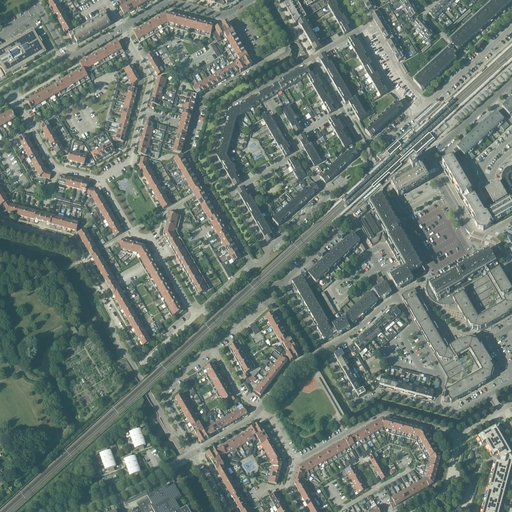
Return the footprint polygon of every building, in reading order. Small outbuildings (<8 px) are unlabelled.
[(129,2),(134,10),(138,7),(134,0),(130,0),(132,1),(129,2)] [(294,0),(287,4),(297,21),(298,24),(306,19),(328,6),(335,2),(334,0),(294,0)] [(402,5),(404,10),(413,5),(410,0),(402,5)] [(445,0),(444,0),(441,3),(447,10),(451,6),(445,0)] [(484,27),(487,24),(490,22),(489,21),(493,17),(494,18),(500,13),(499,12),(503,8),(504,9),(510,4),(509,3),(511,0),(494,0),(450,40),(449,42),(452,45),(455,48),(458,51),(461,48),(460,47),(462,46),(464,44),(465,45),(470,40),(469,39),(474,35),(475,36),(480,31),(479,30),(481,28),(484,26),(484,27)] [(52,10),(60,6),(57,1),(49,6),(52,10)] [(374,1),(366,6),(369,11),(374,8),(375,10),(378,8),(374,1)] [(123,3),(129,13),(134,10),(129,2),(127,4),(126,2),(123,3)] [(328,6),(333,16),(339,25),(346,21),(335,2),(328,6)] [(123,3),(121,4),(122,7),(120,8),(122,11),(119,13),(121,17),(129,13),(123,3)] [(441,3),(437,7),(443,13),(447,10),(441,3)] [(404,10),(407,14),(415,10),(413,5),(404,10)] [(55,15),(62,11),(60,6),(52,10),(55,15)] [(437,7),(433,10),(439,17),(443,13),(437,7)] [(377,13),(372,16),(374,21),(383,16),(379,10),(376,11),(377,13)] [(415,10),(407,14),(404,16),(408,23),(414,19),(413,18),(416,16),(418,14),(415,10)] [(434,21),(439,17),(433,10),(428,14),(434,21)] [(62,11),(55,15),(58,20),(65,15),(62,11)] [(77,43),(77,44),(111,25),(110,24),(109,22),(108,20),(107,18),(105,16),(104,14),(103,15),(101,16),(71,33),(70,31),(66,34),(70,42),(71,41),(73,43),(75,44),(77,43)] [(168,27),(179,30),(182,18),(166,14),(152,22),(159,33),(168,27)] [(60,24),(68,20),(65,15),(58,20),(60,24)] [(374,21),(377,26),(385,21),(383,16),(374,21)] [(192,20),(187,19),(182,18),(179,30),(189,33),(192,20)] [(311,29),(309,24),(306,19),(298,24),(303,32),(304,33),(311,29)] [(411,24),(416,30),(423,23),(419,19),(417,21),(415,23),(413,22),(411,24)] [(63,29),(70,25),(68,20),(60,24),(63,29)] [(203,23),(197,22),(192,20),(189,33),(199,36),(203,23)] [(352,30),(348,25),(346,21),(339,25),(344,35),(352,30)] [(388,25),(385,21),(377,26),(380,30),(388,25)] [(149,38),(154,36),(159,33),(152,22),(143,27),(149,38)] [(213,26),(208,25),(203,23),(199,36),(210,39),(213,26)] [(220,37),(224,35),(227,39),(234,35),(228,23),(226,23),(215,29),(220,37)] [(416,30),(420,34),(427,27),(423,23),(416,30)] [(66,34),(70,31),(73,29),(70,25),(63,29),(66,34)] [(391,30),(388,25),(380,30),(383,35),(391,30)] [(456,29),(453,25),(447,30),(451,34),(456,29)] [(140,44),(145,41),(149,38),(143,27),(133,33),(140,44)] [(430,31),(427,27),(420,34),(423,38),(430,31)] [(220,37),(215,29),(214,30),(213,35),(217,43),(222,40),(220,37)] [(317,38),(314,33),(311,29),(304,33),(304,35),(305,35),(309,42),(317,38)] [(6,76),(12,72),(13,73),(35,60),(34,59),(40,56),(40,57),(47,53),(33,30),(27,33),(27,34),(21,37),(21,36),(0,48),(0,63),(0,64),(0,63),(0,66),(1,69),(2,69),(6,76)] [(391,30),(383,35),(385,40),(391,37),(392,39),(394,37),(391,30)] [(427,42),(428,43),(431,41),(430,39),(434,35),(430,31),(423,38),(421,39),(425,44),(427,42)] [(223,41),(226,46),(229,51),(240,44),(234,35),(227,39),(223,41)] [(355,36),(348,41),(351,46),(353,50),(361,46),(355,36)] [(398,43),(394,37),(392,39),(392,40),(387,43),(390,48),(398,43)] [(309,42),(312,47),(314,50),(313,50),(314,52),(315,52),(322,48),(317,38),(309,42)] [(118,42),(113,45),(108,47),(115,58),(124,53),(118,42)] [(401,48),(398,43),(390,48),(393,53),(401,48)] [(229,51),(231,55),(234,60),(238,58),(245,54),(240,44),(229,51)] [(372,64),(366,55),(364,52),(364,50),(363,50),(361,46),(353,50),(364,69),(372,64)] [(108,47),(103,50),(99,53),(105,64),(115,58),(108,47)] [(452,50),(450,47),(447,49),(413,81),(421,89),(423,87),(424,88),(430,83),(429,82),(433,78),(434,79),(439,74),(439,73),(441,71),(443,70),(444,70),(449,65),(448,64),(451,63),(453,61),(453,62),(456,59),(455,57),(456,56),(456,54),(452,50)] [(393,53),(396,57),(404,53),(401,48),(393,53)] [(99,53),(94,55),(89,58),(96,69),(105,64),(99,53)] [(149,62),(157,58),(154,53),(146,57),(149,62)] [(331,63),(329,59),(326,53),(318,58),(324,67),(331,63)] [(404,53),(396,57),(398,62),(404,59),(405,61),(408,59),(404,53)] [(238,58),(240,63),(236,65),(240,71),(241,73),(253,66),(245,54),(238,58)] [(88,74),(89,74),(91,73),(91,72),(96,69),(89,58),(85,61),(82,62),(81,63),(80,63),(83,69),(87,75),(88,74)] [(157,58),(149,62),(152,67),(160,62),(157,58)] [(160,62),(152,67),(155,71),(163,67),(160,62)] [(235,74),(240,71),(236,65),(235,63),(230,66),(235,74)] [(342,82),(337,72),(331,63),(324,67),(326,72),(327,74),(334,86),(342,82)] [(374,69),(372,64),(364,69),(367,74),(374,69)] [(132,66),(124,70),(127,75),(135,71),(132,66)] [(226,69),(230,77),(235,74),(230,66),(226,69)] [(155,71),(158,76),(165,72),(164,70),(163,67),(155,71)] [(306,78),(307,77),(311,75),(310,75),(306,67),(306,68),(306,67),(304,68),(305,68),(297,73),(301,81),(306,78)] [(83,69),(78,72),(74,74),(80,86),(90,80),(87,75),(83,69)] [(221,71),(226,79),(230,77),(226,69),(221,71)] [(367,74),(369,78),(377,74),(374,69),(367,74)] [(130,80),(137,75),(135,71),(127,75),(130,80)] [(216,74),(221,82),(226,79),(221,71),(216,74)] [(292,86),(296,83),(301,81),(297,73),(288,78),(288,77),(287,78),(292,86)] [(312,87),(320,82),(315,73),(310,75),(311,75),(307,77),(312,87)] [(74,74),(69,77),(64,80),(71,91),(80,86),(74,74)] [(212,77),(216,85),(221,82),(216,74),(212,77)] [(384,87),(377,74),(369,78),(380,97),(388,93),(385,88),(385,86),(384,87)] [(137,75),(130,80),(132,85),(132,88),(134,89),(136,83),(140,80),(137,75)] [(216,85),(212,77),(207,80),(212,87),(216,85)] [(282,91),(287,89),(292,86),(287,78),(286,79),(278,84),(282,91)] [(64,80),(60,83),(55,85),(60,93),(59,93),(61,97),(71,91),(64,80)] [(212,87),(207,80),(202,82),(207,90),(212,87)] [(198,85),(202,93),(207,90),(202,82),(198,85)] [(331,101),(326,91),(324,88),(323,87),(320,82),(312,87),(323,105),(331,101)] [(353,100),(347,91),(342,82),(334,86),(342,99),(342,100),(343,100),(345,105),(349,103),(348,103),(353,100)] [(268,89),(273,97),(282,91),(278,84),(268,89)] [(55,96),(59,93),(60,93),(55,85),(50,88),(55,96)] [(198,85),(193,88),(197,96),(202,93),(198,85)] [(46,91),(50,98),(55,96),(50,88),(46,91)] [(268,89),(267,90),(264,92),(259,95),(264,102),(268,100),(273,97),(268,89)] [(50,98),(46,91),(41,93),(45,101),(50,98)] [(36,96),(41,104),(45,101),(41,93),(36,96)] [(254,108),(260,104),(264,102),(259,95),(250,100),(254,108)] [(32,99),(36,107),(41,104),(36,96),(32,99)] [(511,97),(511,98),(502,107),(511,118),(511,97)] [(160,106),(161,101),(152,98),(150,108),(154,109),(155,105),(160,106)] [(31,109),(36,107),(32,99),(27,102),(31,109)] [(367,118),(361,108),(356,99),(353,100),(348,103),(349,103),(351,108),(352,109),(359,122),(367,118)] [(250,100),(245,103),(237,108),(237,107),(236,108),(229,112),(237,118),(240,116),(241,117),(244,115),(244,114),(254,108),(250,100)] [(323,105),(326,110),(329,115),(336,110),(331,101),(323,105)] [(395,116),(399,112),(402,110),(403,109),(397,102),(389,109),(395,116)] [(282,110),(284,115),(292,111),(289,106),(282,110)] [(387,124),(388,122),(395,116),(389,109),(381,117),(387,124)] [(11,121),(16,118),(12,110),(7,113),(11,121)] [(287,120),(295,115),(292,111),(284,115),(287,120)] [(232,137),(235,126),(237,118),(229,112),(228,119),(227,119),(227,120),(227,121),(223,135),(232,137)] [(496,112),(491,117),(468,138),(466,140),(457,148),(465,156),(463,158),(468,163),(475,157),(470,152),(479,143),(499,125),(504,131),(509,126),(496,112)] [(2,116),(7,124),(11,121),(7,113),(2,116)] [(187,133),(189,128),(189,125),(191,117),(183,115),(181,123),(178,131),(187,133)] [(290,125),(297,120),(295,115),(287,120),(290,125)] [(266,125),(273,121),(271,116),(263,120),(266,125)] [(334,131),(341,126),(336,116),(328,121),(334,131)] [(381,117),(373,124),(379,131),(386,124),(386,125),(387,124),(381,117)] [(147,118),(145,127),(153,130),(155,124),(150,123),(151,119),(147,118)] [(117,124),(119,124),(128,127),(129,121),(121,119),(119,119),(117,124)] [(290,125),(292,128),(295,134),(303,130),(297,120),(290,125)] [(276,125),(273,121),(266,125),(268,130),(276,125)] [(51,127),(48,122),(40,127),(43,132),(51,127)] [(372,137),(375,134),(379,131),(373,124),(365,131),(371,138),(372,137)] [(271,135),(279,130),(276,125),(268,130),(271,135)] [(351,149),(352,148),(353,147),(349,140),(350,140),(349,139),(341,126),(334,131),(345,149),(349,147),(351,149)] [(51,127),(43,132),(46,136),(53,132),(51,127)] [(274,139),(282,135),(279,130),(271,135),(274,139)] [(48,141),(56,136),(53,132),(46,136),(48,141)] [(413,151),(417,156),(428,146),(435,140),(429,133),(371,186),(373,188),(389,174),(390,176),(401,166),(400,164),(413,151)] [(298,138),(301,144),(303,148),(311,144),(305,134),(298,138)] [(29,140),(26,135),(18,139),(21,144),(29,140)] [(124,143),(125,137),(116,135),(115,140),(112,142),(113,144),(118,141),(124,143)] [(227,156),(229,147),(232,137),(223,135),(220,149),(219,149),(219,150),(217,157),(227,156)] [(277,144),(284,139),(282,135),(274,139),(277,144)] [(56,136),(48,141),(51,146),(59,141),(56,136)] [(279,149),(287,144),(284,139),(277,144),(279,149)] [(29,140),(21,144),(24,149),(31,144),(29,140)] [(51,146),(54,150),(61,146),(59,141),(51,146)] [(401,146),(396,141),(385,151),(386,153),(388,154),(390,156),(401,146)] [(110,143),(106,146),(110,153),(115,151),(110,143)] [(26,154),(34,149),(31,144),(24,149),(26,154)] [(279,149),(282,153),(285,158),(292,154),(287,144),(279,149)] [(306,153),(314,148),(311,144),(303,148),(306,153)] [(61,146),(54,150),(57,155),(61,152),(67,154),(68,150),(65,149),(64,150),(61,146)] [(110,153),(106,146),(101,148),(105,156),(110,153)] [(105,156),(101,148),(96,151),(101,159),(105,156)] [(147,154),(148,151),(139,148),(138,154),(150,157),(151,155),(147,154)] [(309,157),(316,153),(314,148),(306,153),(309,157)] [(351,149),(348,152),(344,156),(350,162),(358,155),(352,148),(351,149)] [(478,230),(483,231),(494,225),(493,225),(492,223),(511,211),(511,198),(509,200),(502,188),(499,181),(474,195),(472,191),(477,189),(476,185),(475,181),(474,178),(473,175),(472,172),(471,169),(472,169),(470,166),(468,163),(463,158),(465,156),(457,148),(454,151),(456,153),(454,155),(454,154),(453,154),(452,154),(452,155),(451,155),(451,156),(451,157),(452,157),(440,164),(446,174),(445,174),(445,175),(446,175),(454,185),(462,197),(468,206),(473,219),(474,221),(474,222),(473,222),(475,224),(474,225),(475,225),(478,230)] [(29,158),(37,154),(34,149),(26,154),(29,158)] [(96,151),(91,154),(96,162),(101,159),(96,151)] [(316,153),(309,157),(311,162),(319,158),(316,153)] [(32,163),(40,158),(37,154),(29,158),(32,163)] [(79,164),(84,165),(86,160),(91,157),(90,155),(87,157),(81,155),(79,164)] [(172,164),(173,166),(184,160),(182,155),(174,160),(176,163),(172,164)] [(237,173),(231,164),(227,156),(217,157),(221,164),(222,165),(229,178),(237,173)] [(344,156),(336,163),(328,170),(334,177),(344,167),(345,167),(346,166),(350,162),(344,156)] [(400,197),(429,180),(428,180),(428,179),(421,167),(419,169),(417,165),(420,164),(417,159),(415,157),(409,162),(410,164),(411,166),(402,172),(403,173),(392,179),(391,183),(393,183),(393,184),(391,186),(392,187),(396,193),(398,198),(400,197)] [(35,168),(42,163),(40,158),(32,163),(35,168)] [(153,166),(152,164),(150,165),(148,166),(147,163),(148,159),(141,158),(140,164),(141,166),(139,167),(142,172),(153,166)] [(295,158),(287,162),(293,172),(301,168),(295,158)] [(311,162),(314,167),(322,163),(319,158),(311,162)] [(179,169),(187,164),(184,160),(173,166),(174,168),(178,166),(179,169)] [(37,172),(45,168),(42,163),(35,168),(37,172)] [(187,164),(179,169),(181,172),(178,174),(179,176),(190,169),(187,164)] [(142,172),(144,177),(152,172),(150,170),(154,168),(153,166),(142,172)] [(511,171),(509,167),(507,168),(505,169),(504,171),(503,173),(502,175),(502,177),(502,180),(502,182),(503,184),(505,186),(507,190),(510,188),(511,186),(511,185),(509,181),(508,179),(508,177),(509,175),(510,174),(511,173),(511,172),(511,171)] [(37,172),(40,177),(42,176),(43,178),(50,180),(52,174),(48,173),(45,168),(37,172)] [(296,177),(303,172),(301,168),(293,172),(296,177)] [(185,178),(193,174),(190,169),(179,176),(180,178),(183,176),(185,178)] [(328,170),(324,174),(320,178),(325,184),(334,177),(328,170)] [(144,177),(147,182),(158,175),(157,173),(154,175),(152,172),(144,177)] [(306,177),(303,172),(296,177),(298,182),(306,177)] [(235,187),(242,183),(237,173),(229,178),(235,187)] [(186,181),(183,183),(182,184),(183,186),(184,185),(195,179),(193,174),(185,178),(186,181)] [(147,182),(150,186),(158,182),(156,179),(159,177),(158,175),(147,182)] [(59,180),(61,180),(59,188),(64,189),(65,186),(67,178),(60,176),(59,180)] [(190,188),(198,183),(195,179),(184,185),(185,187),(189,185),(190,188)] [(159,185),(158,182),(150,186),(152,191),(164,185),(162,183),(159,185)] [(198,202),(206,197),(202,190),(198,183),(190,188),(192,191),(189,193),(190,195),(195,192),(196,193),(198,196),(192,199),(193,201),(197,199),(198,202)] [(305,191),(311,197),(319,190),(313,184),(305,191)] [(165,186),(164,185),(152,191),(155,196),(163,191),(161,188),(165,186)] [(237,192),(239,195),(243,201),(250,197),(245,187),(237,192)] [(91,199),(89,200),(90,202),(101,196),(99,191),(97,192),(95,190),(89,188),(87,194),(91,195),(92,198),(91,199)] [(163,191),(155,196),(158,200),(169,194),(169,193),(168,192),(165,194),(163,191)] [(305,191),(297,198),(289,205),(295,212),(299,208),(299,209),(300,207),(311,197),(305,191)] [(169,194),(158,200),(161,205),(168,200),(167,198),(170,196),(169,194)] [(371,202),(370,202),(362,207),(353,215),(356,218),(358,221),(358,220),(363,228),(361,228),(372,247),(379,243),(382,241),(385,239),(383,237),(388,234),(397,229),(398,230),(398,231),(399,231),(398,230),(400,229),(401,230),(401,229),(400,226),(399,224),(397,222),(396,219),(394,216),(393,214),(391,211),(390,209),(388,206),(387,203),(385,201),(384,198),(383,197),(383,196),(382,196),(382,195),(381,196),(371,202)] [(101,196),(90,202),(91,204),(95,202),(96,205),(104,200),(101,196)] [(0,204),(1,206),(3,205),(9,202),(6,197),(0,200),(0,204)] [(198,208),(209,202),(206,197),(198,202),(200,205),(197,207),(198,208)] [(261,215),(256,206),(250,197),(243,201),(250,214),(251,215),(254,220),(261,215)] [(96,211),(107,205),(104,200),(96,205),(98,208),(95,209),(95,210),(96,211)] [(170,203),(168,200),(161,205),(163,210),(174,203),(173,201),(170,203)] [(14,215),(16,206),(17,203),(15,202),(14,204),(14,206),(11,205),(9,202),(3,205),(7,211),(9,211),(8,213),(14,215)] [(204,211),(212,207),(209,202),(198,208),(199,210),(202,208),(204,211)] [(100,211),(102,214),(109,210),(107,205),(96,211),(97,213),(100,211)] [(289,205),(281,213),(273,220),(279,227),(289,217),(290,217),(291,216),(295,212),(289,205)] [(203,218),(214,211),(212,207),(204,211),(205,214),(202,216),(203,218)] [(112,214),(109,210),(102,214),(103,217),(100,219),(101,221),(112,214)] [(173,251),(174,253),(198,296),(210,289),(184,245),(180,238),(177,233),(181,217),(177,216),(174,211),(171,213),(170,212),(168,213),(169,214),(163,235),(173,251)] [(208,218),(209,221),(217,216),(214,211),(203,218),(204,220),(208,218)] [(50,225),(53,216),(45,214),(37,212),(35,220),(43,222),(45,223),(50,225)] [(106,221),(107,223),(115,219),(112,214),(101,221),(102,223),(106,221)] [(272,234),(267,225),(261,215),(254,220),(256,225),(257,226),(264,239),(272,234)] [(217,235),(225,230),(221,223),(217,216),(209,221),(213,227),(217,235)] [(106,228),(107,230),(118,224),(115,219),(107,223),(109,226),(106,228)] [(111,230),(113,233),(120,228),(118,224),(107,230),(108,232),(111,230)] [(120,228),(113,233),(114,236),(111,237),(112,240),(123,233),(120,228)] [(81,239),(92,232),(91,231),(87,232),(86,229),(78,234),(81,239)] [(385,239),(387,243),(391,250),(394,255),(400,265),(400,266),(398,267),(398,268),(387,274),(390,278),(395,287),(396,289),(397,290),(399,288),(402,287),(405,285),(410,282),(412,281),(412,280),(411,278),(419,274),(420,269),(419,268),(421,267),(422,266),(421,264),(419,261),(418,258),(416,256),(415,253),(413,251),(412,248),(410,245),(409,243),(407,240),(406,238),(404,235),(402,232),(401,230),(400,230),(399,231),(398,231),(398,230),(397,229),(388,234),(383,237),(385,239)] [(228,235),(225,230),(217,235),(219,237),(216,239),(217,241),(228,235)] [(81,239),(83,243),(91,239),(90,236),(93,234),(92,232),(81,239)] [(272,234),(264,239),(267,243),(275,239),(272,234)] [(355,247),(358,244),(360,242),(353,234),(348,238),(355,247)] [(221,241),(223,244),(231,239),(228,235),(217,241),(218,243),(221,241)] [(355,247),(348,238),(343,243),(350,251),(355,247)] [(83,243),(86,248),(97,242),(96,240),(93,242),(91,239),(83,243)] [(154,261),(153,259),(145,245),(124,240),(123,239),(122,240),(122,241),(119,242),(119,243),(122,248),(121,252),(136,256),(143,268),(172,317),(183,311),(154,261)] [(221,249),(222,251),(233,244),(231,239),(223,244),(224,247),(221,249)] [(91,256),(91,257),(94,262),(105,256),(104,254),(101,256),(98,251),(97,248),(95,245),(98,244),(97,242),(86,248),(91,256)] [(350,251),(343,243),(338,247),(345,255),(350,251)] [(227,251),(228,253),(236,249),(233,244),(222,251),(223,252),(227,251)] [(333,252),(340,260),(345,255),(338,247),(333,252)] [(239,253),(236,249),(228,253),(230,256),(226,258),(228,260),(239,253)] [(457,268),(457,269),(455,271),(450,274),(445,277),(439,280),(438,280),(434,283),(430,285),(429,285),(429,286),(430,288),(431,288),(436,298),(439,302),(444,299),(449,296),(454,293),(459,290),(465,287),(464,286),(469,284),(487,273),(493,270),(497,267),(498,267),(496,262),(490,253),(489,250),(483,253),(478,256),(476,258),(473,259),(468,262),(462,265),(458,267),(457,268)] [(328,256),(335,264),(340,260),(333,252),(328,256)] [(239,253),(228,260),(229,262),(232,260),(234,263),(242,258),(239,253)] [(94,262),(97,267),(105,262),(103,259),(106,258),(105,256),(94,262)] [(335,264),(328,256),(323,261),(331,269),(335,264)] [(331,269),(323,261),(318,265),(326,273),(331,269)] [(97,267),(100,272),(111,265),(110,263),(106,265),(105,262),(97,267)] [(100,272),(102,276),(110,272),(109,269),(112,267),(111,265),(100,272)] [(313,270),(321,278),(326,273),(318,265),(313,270)] [(412,280),(412,281),(424,275),(424,274),(425,274),(425,273),(425,272),(425,271),(422,266),(421,267),(419,268),(420,269),(419,274),(411,278),(412,280)] [(434,302),(435,302),(436,302),(437,303),(438,303),(439,304),(440,304),(441,304),(442,304),(444,304),(445,304),(446,304),(447,304),(448,304),(450,304),(451,303),(452,303),(453,302),(454,302),(456,306),(459,311),(463,317),(466,323),(468,322),(470,327),(475,328),(480,330),(485,327),(486,328),(492,325),(498,322),(503,318),(509,315),(509,313),(511,311),(511,294),(510,293),(511,292),(511,290),(509,286),(506,280),(503,275),(503,274),(500,269),(499,269),(498,269),(497,267),(493,270),(487,273),(469,284),(464,286),(465,287),(459,290),(454,293),(449,296),(444,299),(439,302),(436,298),(431,288),(430,288),(428,289),(428,291),(427,291),(427,292),(427,293),(428,294),(428,295),(429,296),(429,297),(430,298),(431,299),(431,300),(432,301),(433,302),(434,302)] [(321,278),(313,270),(308,274),(316,282),(321,278)] [(105,281),(113,276),(116,275),(115,273),(112,275),(110,272),(102,276),(105,281)] [(301,276),(302,277),(292,282),(295,288),(305,283),(304,281),(306,279),(304,275),(304,274),(303,274),(302,274),(301,274),(301,275),(301,276)] [(109,288),(110,290),(113,295),(121,290),(117,283),(117,282),(113,276),(105,281),(108,286),(109,288)] [(380,287),(385,297),(386,297),(391,293),(382,277),(380,278),(376,280),(380,287)] [(305,283),(295,288),(299,294),(308,288),(309,289),(310,288),(314,284),(310,279),(306,282),(305,283)] [(383,298),(383,299),(386,298),(386,297),(385,297),(380,287),(374,291),(376,294),(376,295),(377,296),(379,300),(383,298)] [(121,290),(113,295),(116,300),(124,295),(122,292),(125,290),(124,288),(121,290)] [(312,294),(309,289),(308,288),(299,294),(301,297),(300,298),(301,300),(312,294)] [(402,298),(403,300),(404,300),(405,301),(405,300),(406,302),(405,303),(406,304),(408,309),(412,315),(415,320),(418,326),(422,332),(425,338),(428,343),(432,349),(435,355),(436,354),(439,359),(452,381),(448,384),(446,383),(444,391),(442,401),(447,402),(448,401),(450,401),(451,403),(457,400),(463,397),(469,393),(474,390),(480,387),(486,383),(485,382),(487,381),(490,379),(492,374),(493,369),(492,368),(490,364),(491,364),(488,358),(485,352),(483,350),(481,346),(480,347),(477,342),(474,341),(472,341),(467,339),(466,340),(462,342),(462,341),(456,344),(450,348),(448,348),(446,345),(444,342),(443,339),(441,336),(440,334),(436,327),(434,324),(421,302),(421,300),(420,299),(418,296),(417,293),(416,293),(415,292),(412,291),(404,296),(403,298),(402,298)] [(378,302),(370,293),(365,298),(374,307),(376,305),(375,304),(378,302)] [(305,306),(315,300),(312,294),(301,300),(302,303),(304,302),(305,306)] [(125,298),(124,295),(116,300),(119,304),(130,298),(129,296),(125,298)] [(119,304),(121,309),(129,304),(128,302),(131,300),(130,298),(119,304)] [(371,308),(371,309),(374,307),(365,298),(360,302),(368,311),(371,308)] [(308,312),(319,306),(315,300),(305,306),(307,309),(306,310),(308,312)] [(366,314),(365,313),(368,311),(360,302),(355,307),(364,316),(366,314)] [(131,307),(129,304),(121,309),(124,314),(135,307),(134,305),(131,307)] [(393,310),(391,312),(397,318),(401,314),(399,312),(402,311),(398,305),(394,307),(392,309),(393,310)] [(312,317),(322,311),(319,306),(308,312),(309,315),(310,314),(312,317)] [(136,309),(135,307),(124,314),(127,318),(135,314),(133,311),(136,309)] [(361,317),(362,318),(364,316),(355,307),(351,311),(358,320),(361,317)] [(314,323),(325,317),(322,311),(312,317),(314,320),(313,321),(314,323)] [(351,311),(345,316),(353,324),(354,325),(356,323),(355,322),(358,320),(351,311)] [(268,322),(276,317),(273,312),(265,317),(268,322)] [(397,318),(391,312),(389,314),(388,313),(386,315),(393,322),(394,323),(395,323),(396,323),(397,322),(398,320),(397,318)] [(127,318),(130,323),(141,317),(140,315),(136,317),(135,314),(127,318)] [(383,319),(389,325),(393,322),(386,315),(384,317),(385,318),(383,319)] [(142,318),(141,317),(130,323),(132,328),(140,323),(138,320),(142,318)] [(271,326),(278,322),(276,317),(268,322),(269,323),(271,326)] [(328,323),(325,317),(314,323),(316,326),(317,325),(319,328),(319,329),(328,323)] [(344,318),(338,322),(344,331),(347,330),(347,331),(350,329),(350,328),(344,318)] [(389,325),(383,319),(381,321),(380,320),(378,322),(385,329),(389,325)] [(278,322),(271,326),(274,331),(281,327),(278,322)] [(320,335),(334,328),(332,325),(330,322),(328,323),(319,329),(319,328),(317,329),(320,335)] [(332,325),(334,328),(337,333),(337,334),(338,336),(341,334),(340,333),(344,331),(338,322),(332,325)] [(385,329),(378,322),(376,324),(377,325),(375,326),(381,333),(385,329)] [(142,326),(140,323),(132,328),(135,332),(146,326),(145,324),(142,326)] [(147,328),(146,326),(135,332),(138,337),(146,332),(144,330),(147,328)] [(381,333),(375,326),(373,328),(372,327),(370,329),(377,336),(381,333)] [(276,336),(284,331),(281,327),(274,331),(276,336)] [(334,328),(320,335),(324,341),(333,336),(335,338),(338,336),(337,334),(337,333),(334,328)] [(377,336),(370,329),(368,331),(369,332),(367,334),(373,340),(377,336)] [(279,340),(287,336),(284,331),(276,336),(279,340)] [(140,342),(152,335),(150,333),(147,335),(146,332),(138,337),(140,342)] [(373,340),(367,334),(365,335),(364,335),(362,337),(369,344),(373,340)] [(140,342),(143,347),(151,342),(149,339),(153,337),(152,335),(140,342)] [(289,341),(287,336),(279,340),(282,345),(283,345),(283,344),(289,341)] [(359,341),(365,347),(369,344),(362,337),(360,339),(361,339),(359,341)] [(228,346),(228,347),(245,375),(256,369),(239,340),(230,346),(229,345),(228,346)] [(291,352),(296,349),(290,340),(289,341),(283,344),(283,345),(288,354),(291,352)] [(365,347),(359,341),(357,343),(356,342),(354,344),(351,345),(355,352),(357,350),(359,353),(359,354),(360,354),(362,357),(367,352),(367,350),(366,349),(365,347)] [(296,349),(291,352),(288,354),(286,355),(287,357),(289,360),(291,363),(300,357),(296,349)] [(335,359),(336,358),(337,360),(344,356),(341,351),(333,356),(335,359)] [(347,361),(344,356),(337,360),(338,362),(337,363),(339,366),(347,361)] [(288,362),(281,357),(277,361),(284,367),(288,362)] [(277,361),(274,365),(281,371),(284,367),(277,361)] [(341,368),(342,370),(350,365),(347,361),(339,366),(340,368),(341,368)] [(202,370),(219,398),(222,403),(233,397),(214,364),(213,364),(213,363),(212,364),(202,370)] [(344,375),(352,370),(355,369),(352,364),(350,365),(342,370),(344,372),(343,372),(344,375)] [(277,375),(281,371),(274,365),(271,370),(277,375)] [(271,370),(267,374),(274,379),(277,375),(271,370)] [(347,377),(348,379),(355,375),(352,370),(344,375),(346,377),(347,377)] [(267,374),(264,378),(271,384),(274,379),(267,374)] [(358,380),(355,375),(348,379),(349,381),(348,382),(350,384),(358,380)] [(379,377),(377,378),(376,379),(376,380),(375,381),(373,382),(377,388),(379,386),(382,387),(382,386),(385,387),(387,379),(381,377),(379,377)] [(264,378),(261,383),(268,388),(271,384),(264,378)] [(352,386),(353,388),(361,384),(358,380),(350,384),(351,387),(352,386)] [(258,381),(255,385),(257,387),(264,392),(268,388),(261,383),(258,381)] [(353,391),(355,394),(363,389),(361,384),(353,388),(354,391),(353,391)] [(261,397),(264,392),(257,387),(254,391),(256,393),(257,394),(259,395),(261,397)] [(363,389),(355,394),(356,396),(357,396),(359,398),(366,394),(363,389)] [(429,390),(427,398),(429,399),(429,400),(432,401),(432,398),(435,399),(437,392),(429,390)] [(175,398),(178,403),(185,399),(183,394),(175,398)] [(181,408),(188,404),(185,399),(178,403),(181,408)] [(188,404),(181,408),(183,413),(191,408),(188,404)] [(247,414),(246,412),(245,411),(243,407),(238,410),(243,417),(247,415),(247,414)] [(191,408),(183,413),(186,417),(194,413),(191,408)] [(238,410),(234,413),(238,420),(243,417),(238,410)] [(194,413),(186,417),(189,422),(196,418),(194,413)] [(233,423),(238,420),(234,413),(229,415),(233,423)] [(229,415),(224,418),(229,425),(233,423),(229,415)] [(189,422),(192,427),(199,423),(196,418),(189,422)] [(224,418),(220,421),(224,428),(229,425),(224,418)] [(378,422),(384,433),(388,420),(383,419),(378,422)] [(395,436),(398,423),(388,420),(384,433),(395,436)] [(220,421),(215,423),(219,431),(224,428),(220,421)] [(378,422),(373,424),(369,427),(375,438),(384,433),(378,422)] [(194,432),(195,432),(197,436),(204,432),(202,428),(199,423),(192,427),(194,432)] [(214,434),(219,431),(215,423),(210,426),(214,434)] [(395,436),(400,437),(405,438),(409,426),(398,423),(395,436)] [(259,424),(254,426),(249,429),(250,431),(254,437),(254,436),(256,435),(263,431),(259,424)] [(205,429),(206,431),(210,436),(214,434),(210,426),(205,429)] [(416,441),(419,429),(409,426),(405,438),(416,441)] [(369,427),(364,430),(359,433),(366,444),(375,438),(369,427)] [(500,511),(511,469),(511,458),(510,455),(511,454),(511,453),(497,427),(477,438),(482,445),(485,443),(493,457),(496,455),(498,459),(501,458),(502,458),(500,462),(495,461),(489,484),(490,485),(489,488),(488,488),(481,511),(500,511)] [(141,429),(138,430),(135,431),(132,432),(129,433),(135,449),(138,448),(141,447),(143,446),(146,445),(141,429)] [(416,441),(427,435),(424,430),(419,429),(416,441)] [(201,444),(206,441),(211,438),(210,436),(206,431),(204,432),(197,436),(201,444)] [(255,438),(254,436),(254,437),(250,431),(246,433),(250,441),(255,438)] [(256,435),(258,439),(258,440),(261,445),(269,440),(266,435),(263,431),(256,435)] [(245,444),(250,441),(246,433),(241,436),(245,444)] [(357,449),(361,446),(366,444),(359,433),(350,438),(356,449),(357,449)] [(421,451),(432,444),(427,435),(416,441),(421,451)] [(241,446),(245,444),(241,436),(236,439),(241,446)] [(354,450),(355,450),(356,449),(350,438),(348,439),(346,440),(340,443),(347,455),(351,452),(353,451),(354,450)] [(236,449),(241,446),(236,439),(232,442),(236,449)] [(261,445),(264,449),(271,445),(269,440),(261,445)] [(237,452),(236,449),(232,442),(227,444),(231,452),(233,454),(235,453),(237,452)] [(337,460),(342,457),(347,455),(340,443),(331,449),(337,460)] [(227,455),(231,452),(227,444),(222,447),(227,455)] [(421,451),(424,455),(427,460),(438,454),(432,444),(421,451)] [(264,449),(266,454),(274,450),(271,445),(264,449)] [(222,457),(227,455),(222,447),(218,450),(221,456),(222,457)] [(219,457),(221,456),(218,450),(217,448),(207,454),(211,461),(219,457)] [(328,465),(333,463),(337,460),(331,449),(322,454),(328,465)] [(266,454),(269,459),(277,454),(274,450),(266,454)] [(111,451),(108,452),(105,453),(103,454),(100,455),(105,471),(108,470),(111,469),(114,468),(116,467),(111,451)] [(376,453),(368,457),(371,462),(379,458),(377,455),(376,453)] [(272,464),(279,459),(277,454),(269,459),(272,464)] [(319,471),(323,468),(328,465),(322,454),(312,460),(319,471)] [(427,460),(439,464),(440,458),(438,454),(427,460)] [(130,476),(133,475),(135,474),(138,473),(141,472),(135,456),(133,457),(130,458),(127,459),(124,460),(130,476)] [(214,465),(217,470),(224,466),(221,461),(219,457),(211,461),(214,465)] [(381,462),(379,458),(371,462),(374,467),(381,462)] [(309,476),(314,473),(319,471),(312,460),(303,465),(309,476)] [(424,471),(436,474),(439,464),(427,460),(424,471)] [(384,467),(381,462),(374,467),(377,471),(384,467)] [(309,476),(303,465),(298,468),(297,473),(309,476)] [(224,466),(217,470),(219,475),(227,471),(224,466)] [(353,466),(345,470),(348,475),(355,471),(353,466)] [(387,472),(384,467),(377,471),(379,476),(387,472)] [(222,480),(230,475),(227,471),(219,475),(222,480)] [(351,480),(358,476),(355,471),(348,475),(351,480)] [(434,485),(436,474),(424,471),(422,476),(424,480),(425,480),(429,487),(434,485)] [(382,481),(380,482),(381,484),(384,482),(383,480),(390,477),(387,472),(379,476),(382,481)] [(295,478),(308,481),(309,476),(297,473),(295,478)] [(232,480),(230,475),(222,480),(225,485),(232,480)] [(353,485),(361,480),(358,476),(351,480),(353,485)] [(304,484),(308,482),(308,481),(295,478),(294,483),(297,488),(304,484)] [(225,485),(228,489),(235,485),(232,480),(225,485)] [(356,489),(364,485),(361,480),(353,485),(356,489)] [(420,482),(424,490),(429,487),(425,480),(424,480),(420,482)] [(424,490),(420,482),(415,485),(420,493),(424,490)] [(304,484),(297,488),(299,493),(307,488),(304,484)] [(147,511),(148,511),(148,509),(147,507),(151,504),(152,505),(153,506),(151,507),(153,510),(152,510),(153,511),(189,511),(187,507),(182,510),(181,511),(176,502),(182,498),(174,485),(168,489),(166,486),(147,497),(148,498),(137,504),(141,511),(147,511)] [(238,490),(235,485),(228,489),(230,494),(238,490)] [(356,489),(359,494),(365,491),(366,492),(369,491),(368,489),(366,490),(364,485),(356,489)] [(420,493),(415,485),(410,488),(415,495),(420,493)] [(302,497),(310,493),(307,488),(299,493),(302,497)] [(415,495),(410,488),(406,490),(410,498),(415,495)] [(240,494),(238,490),(230,494),(233,499),(240,494)] [(410,498),(406,490),(401,493),(405,501),(410,498)] [(277,493),(273,495),(269,497),(272,502),(280,498),(277,493)] [(305,502),(312,498),(310,493),(302,497),(305,502)] [(397,496),(401,503),(405,501),(401,493),(397,496)] [(240,511),(242,511),(249,508),(244,501),(244,500),(240,494),(233,499),(237,506),(240,511)] [(397,496),(392,499),(394,503),(390,505),(392,508),(401,503),(397,496)] [(275,507),(282,503),(280,498),(272,502),(275,507)] [(307,507),(315,502),(312,498),(305,502),(307,507)] [(310,511),(318,507),(315,502),(307,507),(310,511)] [(278,511),(285,507),(282,503),(275,507),(278,511)]
